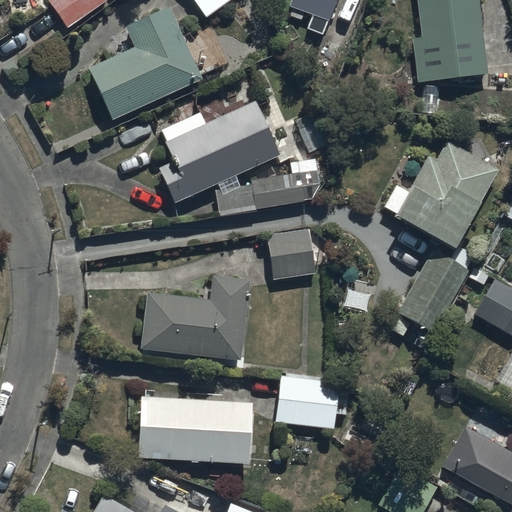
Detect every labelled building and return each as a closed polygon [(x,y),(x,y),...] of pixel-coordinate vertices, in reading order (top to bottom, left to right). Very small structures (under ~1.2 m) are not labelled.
[(48,0),(68,27),(104,0),(48,0)] [(193,0),(204,16),(226,0),(193,0)] [(336,0),(290,0),(289,4),(329,19),(336,0)] [(487,72),(478,0),(416,0),(421,36),(412,37),(417,80),(487,72)] [(202,73),(169,1),(126,21),(135,40),(87,63),(111,115),(202,73)] [(157,167),(173,201),(280,150),(256,97),(206,120),(200,108),(160,126),(166,139),(164,140),(173,159),(157,167)] [(452,249),(497,167),(447,139),(436,157),(428,153),(409,188),(395,181),(383,203),(398,211),(394,217),(452,249)] [(216,188),(220,213),(310,199),(305,169),(249,178),(250,183),(216,188)] [(309,225),(266,233),(274,279),(317,272),(309,225)] [(399,311),(433,330),(469,266),(435,247),(399,311)] [(242,357),(249,276),(212,273),(210,293),(145,287),(140,348),(242,357)] [(511,286),(495,276),(475,311),(511,332),(511,286)] [(511,399),(511,345),(495,376),(511,385),(511,389),(508,397),(511,399)] [(337,379),(280,373),(275,420),(334,426),(336,412),(347,413),(350,385),(336,384),(337,379)] [(249,461),(252,398),(139,394),(136,457),(249,461)] [(511,511),(511,450),(466,423),(443,462),(511,502),(505,511),(511,511)] [(422,511),(437,487),(399,465),(378,503),(393,511),(422,511)] [(186,511),(165,500),(158,511),(142,511),(102,489),(88,511),(186,511)] [(261,511),(232,501),(227,511),(261,511)]
